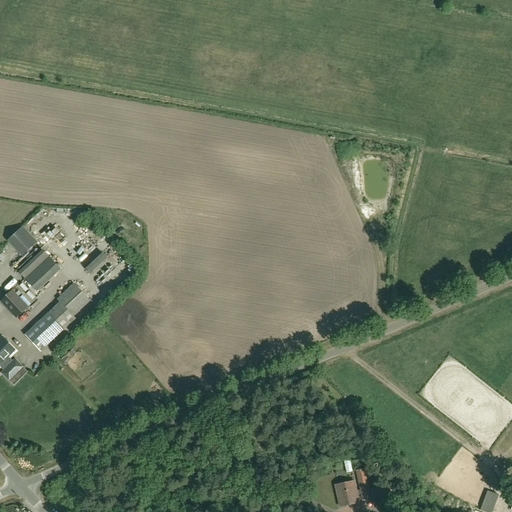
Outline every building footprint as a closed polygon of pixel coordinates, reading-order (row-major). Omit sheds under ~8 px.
[(56,226),(50,234),(56,238),(61,230),(56,226)] [(34,246),(20,230),(9,240),(23,256),(34,246)] [(101,243),(81,256),(92,275),(113,262),(101,243)] [(25,278),(37,292),(62,270),(49,257),(25,278)] [(74,316),(90,301),(75,285),(58,300),(60,302),(25,335),(40,351),(76,318),(74,316)] [(16,319),(29,307),(13,290),(0,302),(16,319)] [(8,360),(17,351),(2,337),(0,338),(0,367),(2,366),(6,370),(5,371),(5,375),(8,378),(12,378),(19,370),(23,367),(16,360),(14,362),(12,361),(11,362),(8,360)] [(69,354),(73,358),(78,354),(73,349),(69,354)] [(357,491),(355,481),(336,485),(339,502),(343,501),(344,506),(359,503),(358,498),(362,497),(363,500),(371,499),(365,470),(357,471),(361,490),(357,491)] [(410,502),(407,508),(404,511),(416,511),(419,507),(410,502)]
